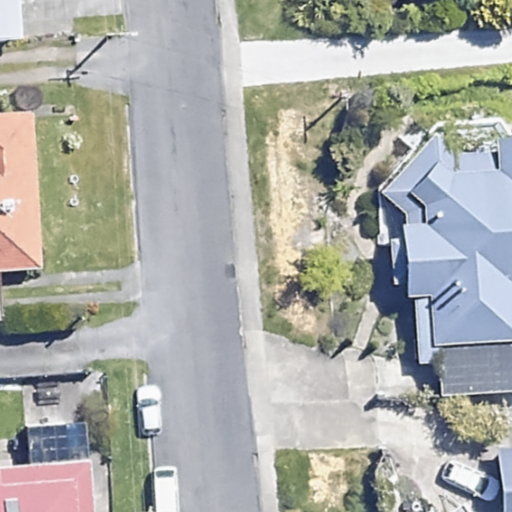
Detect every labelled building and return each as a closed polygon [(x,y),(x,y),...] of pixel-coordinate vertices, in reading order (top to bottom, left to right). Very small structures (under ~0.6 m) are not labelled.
[(0,0),(0,38),(15,37),(12,0),(0,0)] [(25,104),(0,105),(0,267),(36,265),(25,104)] [(511,131),(488,133),(489,143),(449,146),(449,137),(405,140),(411,213),(387,215),(393,292),(436,289),(445,393),(511,387),(511,131)] [(511,511),(511,449),(494,451),(501,511),(511,511)] [(86,511),(85,458),(0,461),(0,511),(86,511)]
